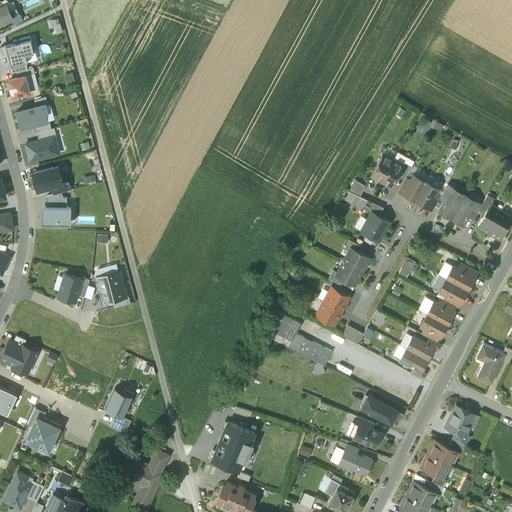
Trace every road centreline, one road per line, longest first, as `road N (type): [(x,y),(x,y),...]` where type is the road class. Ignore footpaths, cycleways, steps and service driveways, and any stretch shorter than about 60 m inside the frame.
road 1 (track): [(64,10),(177,441)]
road 2 (residential): [(0,106),(23,207),(14,282)]
road 3 (tertiary): [(374,511),(438,383)]
road 4 (tertiary): [(438,383),(502,265)]
road 5 (residential): [(0,374),(70,406),(83,428),(75,443)]
